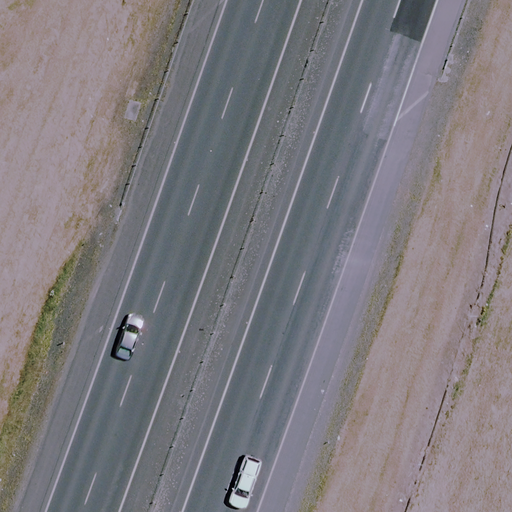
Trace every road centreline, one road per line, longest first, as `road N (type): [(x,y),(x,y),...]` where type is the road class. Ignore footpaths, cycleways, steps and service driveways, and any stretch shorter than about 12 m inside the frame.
road 1 (motorway): [(80,511),(264,0)]
road 2 (motorway): [(398,0),(218,511)]
